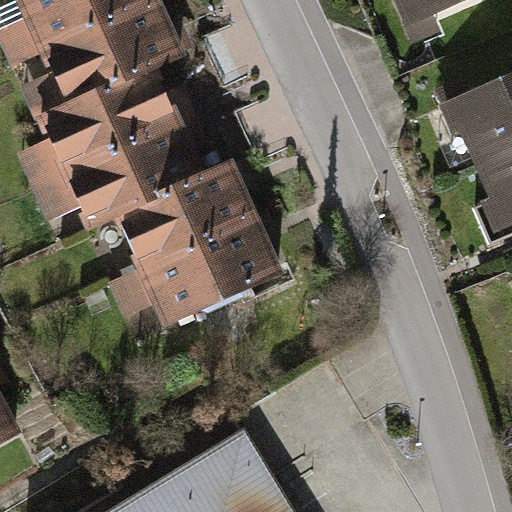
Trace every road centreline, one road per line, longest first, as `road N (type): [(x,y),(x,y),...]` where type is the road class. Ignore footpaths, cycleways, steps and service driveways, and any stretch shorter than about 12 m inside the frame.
road 1 (residential): [(470,511),(404,305),(269,0)]
road 2 (unknown): [(404,305),(511,251)]
